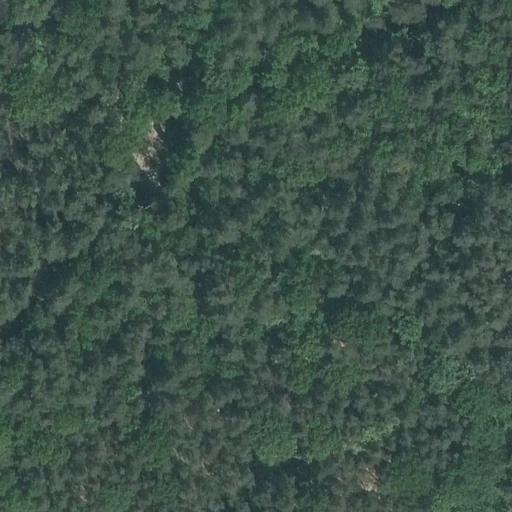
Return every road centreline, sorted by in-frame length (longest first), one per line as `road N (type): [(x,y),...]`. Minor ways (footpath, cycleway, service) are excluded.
road 1 (track): [(492,428),(484,381),(449,326),(371,270),(215,194),(151,139),(154,120)]
road 2 (track): [(511,165),(428,152),(151,139)]
road 3 (track): [(152,128),(448,0)]
road 4 (track): [(0,297),(31,240),(78,183),(121,135),(154,120)]
road 5 (track): [(60,0),(115,97),(154,120)]
road 6 (track): [(197,0),(154,120),(171,119)]
